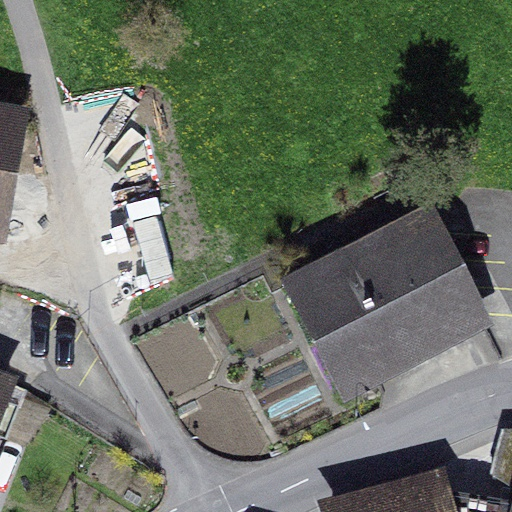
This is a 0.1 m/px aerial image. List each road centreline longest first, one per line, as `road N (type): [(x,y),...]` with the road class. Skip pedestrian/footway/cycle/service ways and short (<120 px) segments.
road 1 (residential): [(18,0),(108,331),(213,511)]
road 2 (residential): [(232,511),(410,426),(511,392)]
